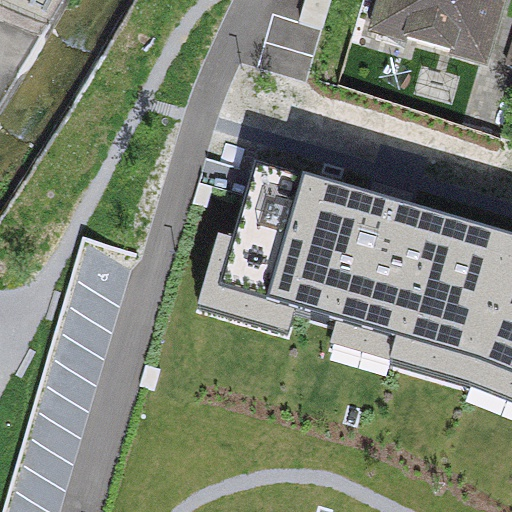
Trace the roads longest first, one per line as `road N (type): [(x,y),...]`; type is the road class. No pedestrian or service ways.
road 1 (residential): [(84,511),(200,118),(247,0)]
road 2 (unknown): [(0,45),(140,99)]
